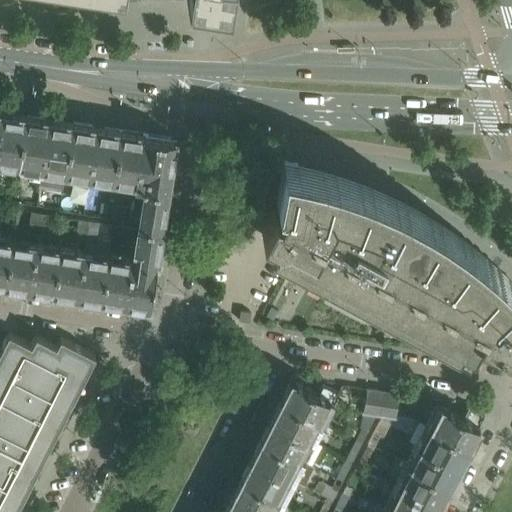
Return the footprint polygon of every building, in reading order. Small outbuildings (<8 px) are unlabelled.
[(25,115),(2,112),(0,127),(0,163),(17,166),(25,115)] [(49,119),(25,115),(17,166),(41,170),(49,119)] [(72,123),(49,119),(41,170),(65,174),(72,123)] [(97,127),(72,123),(65,174),(89,178),(97,127)] [(121,130),(97,127),(89,178),(113,182),(121,130)] [(144,134),(121,130),(113,182),(136,185),(144,134)] [(170,138),(144,134),(136,185),(143,186),(167,190),(174,144),(170,138)] [(322,170),(298,164),(283,161),(277,194),(271,189),(264,209),(272,209),(261,229),(273,235),(270,240),(292,252),(295,247),(305,252),(302,258),(325,270),(328,264),(338,269),(335,275),(357,287),(360,281),(370,287),(367,292),(390,305),(393,299),(403,304),(400,310),(423,322),(426,316),(435,321),(433,327),(455,339),(458,333),(468,339),(470,340),(477,326),(506,342),(511,336),(511,280),(491,260),(461,236),(429,215),(394,196),(359,181),(322,170)] [(167,190),(143,186),(137,224),(161,228),(167,190)] [(29,225),(39,227),(41,213),(31,211),(29,225)] [(51,214),(41,213),(39,227),(48,228),(51,214)] [(75,240),(85,241),(88,220),(79,218),(75,240)] [(98,221),(88,220),(85,241),(94,243),(98,221)] [(136,236),(137,229),(137,228),(116,224),(114,232),(136,236)] [(156,265),(161,232),(137,229),(136,236),(134,249),(141,250),(139,261),(139,263),(156,265)] [(12,241),(0,239),(0,282),(6,284),(12,241)] [(36,245),(12,241),(6,284),(30,287),(36,245)] [(60,249),(36,245),(30,287),(54,291),(60,249)] [(84,252),(60,249),(54,291),(77,295),(84,252)] [(108,256),(84,252),(77,295),(101,298),(108,256)] [(132,260),(108,256),(101,298),(125,302),(132,260)] [(156,265),(139,263),(139,261),(132,260),(125,302),(149,306),(156,265)] [(250,311),(240,310),(239,320),(249,321),(250,311)] [(0,511),(8,511),(11,507),(16,510),(30,482),(24,480),(29,470),(34,460),(40,463),(54,435),(48,433),(53,423),(58,413),(64,416),(78,388),(72,386),(77,376),(82,366),(88,369),(95,354),(60,336),(56,344),(36,334),(31,343),(8,332),(7,335),(1,346),(6,349),(2,359),(0,361),(0,511)] [(291,379),(280,400),(323,422),(339,392),(323,384),(318,393),(291,379)] [(367,388),(363,412),(376,414),(380,390),(367,388)] [(386,391),(382,415),(395,417),(398,393),(386,391)] [(280,400),(270,420),(313,442),(323,422),(280,400)] [(436,403),(425,425),(468,447),(484,414),(468,406),(463,417),(436,403)] [(361,442),(376,414),(363,412),(359,428),(361,429),(356,439),(361,442)] [(395,417),(382,415),(376,425),(383,429),(387,431),(395,417)] [(270,420),(260,440),(303,461),(313,442),(270,420)] [(376,425),(367,445),(373,448),(383,429),(376,425)] [(468,447),(425,425),(415,445),(458,467),(468,447)] [(351,462),(361,442),(356,439),(346,459),(351,462)] [(260,440),(251,459),(293,481),(303,461),(260,440)] [(367,445),(356,465),(363,468),(373,448),(367,445)] [(458,467),(415,445),(405,464),(448,486),(458,467)] [(251,459),(241,478),(283,500),(293,481),(251,459)] [(341,481),(351,462),(346,459),(336,478),(341,481)] [(448,486),(405,464),(395,484),(438,506),(448,486)] [(356,465),(347,484),(353,487),(363,468),(356,465)] [(241,478),(231,498),(257,511),(277,511),(283,500),(241,478)] [(331,500),(341,481),(336,478),(332,487),(322,482),(317,493),(327,498),(331,500)] [(347,484),(337,503),(343,506),(353,487),(347,484)] [(434,511),(438,506),(395,484),(385,503),(402,511),(434,511)] [(257,511),(231,498),(223,511),(257,511)] [(325,511),(331,500),(327,498),(319,511),(325,511)] [(337,503),(332,511),(340,511),(343,506),(337,503)] [(402,511),(385,503),(380,511),(402,511)]
